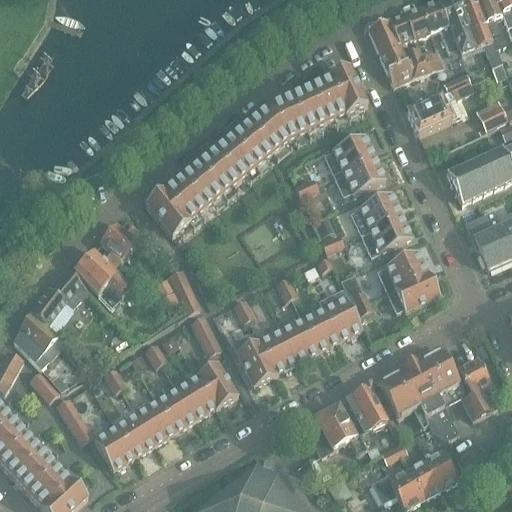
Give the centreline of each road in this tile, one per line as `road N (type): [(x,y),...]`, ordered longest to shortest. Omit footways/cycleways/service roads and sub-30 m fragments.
road 1 (residential): [(0,335),(17,306),(117,201),(352,23)]
road 2 (residential): [(479,310),(128,511)]
road 3 (residential): [(479,310),(352,23)]
